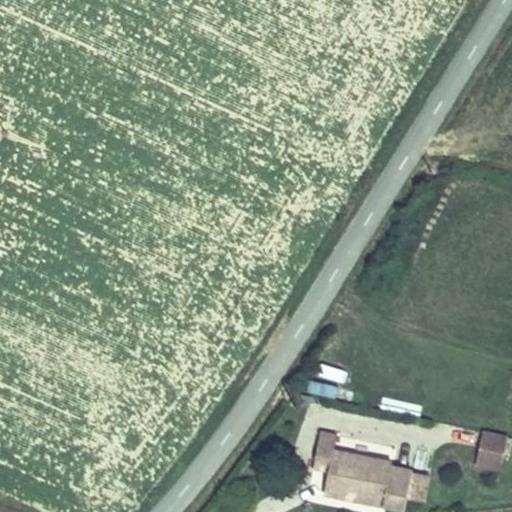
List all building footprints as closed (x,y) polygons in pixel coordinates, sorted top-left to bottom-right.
[(314,383),(312,394),(334,398),(336,387),(314,383)] [(311,397),(298,394),(296,404),(309,406),(311,397)] [(479,449),(504,455),(508,437),(483,432),(479,449)] [(430,476),(391,468),(392,463),(334,451),(337,436),(321,433),(315,461),(331,465),(329,472),(325,494),(404,510),(407,497),(425,500),(430,476)] [(476,465),(500,471),(504,455),(479,449),(476,465)] [(313,469),(329,472),(331,465),(315,461),(313,469)]
